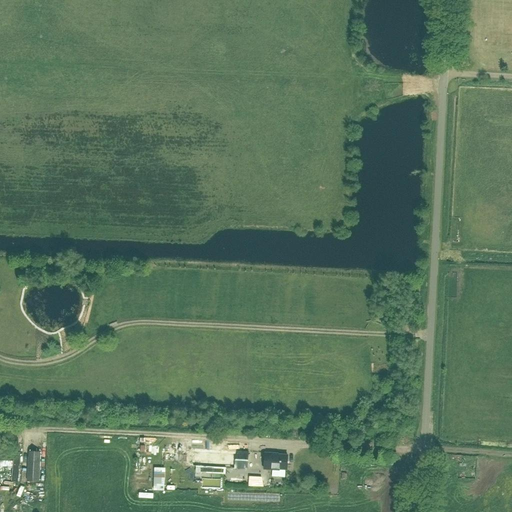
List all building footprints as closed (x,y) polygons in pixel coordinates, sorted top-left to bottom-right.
[(153,449),(154,464),(165,463),(164,448),(153,449)] [(196,449),(195,466),(235,468),(236,452),(196,449)] [(39,482),(40,453),(29,452),(27,482),(39,482)] [(278,454),(265,453),(263,469),(279,470),(279,469),(286,470),(287,455),(278,454)] [(0,455),(0,465),(11,466),(12,456),(0,455)] [(153,487),(164,487),(164,474),(153,474),(153,487)] [(10,511),(10,500),(1,501),(2,511),(10,511)]
